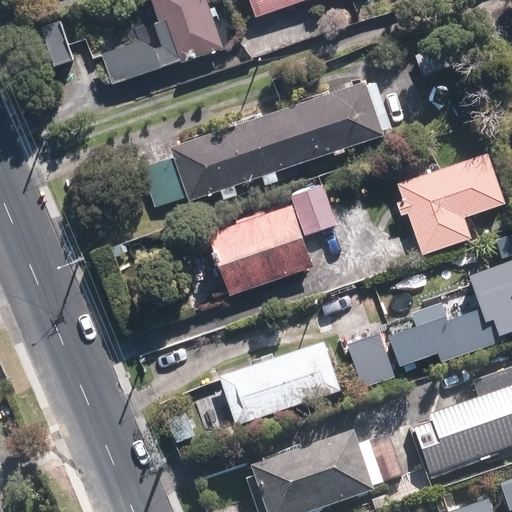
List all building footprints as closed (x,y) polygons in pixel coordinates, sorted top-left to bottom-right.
[(222,49),(204,0),(150,0),(159,23),(153,25),(161,48),(151,51),(138,42),(101,55),(112,88),(222,49)] [(249,0),(256,17),(302,0),(249,0)] [(59,21),(41,27),(54,66),(72,60),(59,21)] [(446,43),(412,54),(419,75),(453,64),(446,43)] [(391,130),(375,84),(364,87),(362,84),(170,148),(173,155),(142,166),(156,209),(187,199),(187,201),(218,191),(221,201),(236,196),(233,186),(260,177),(263,187),(279,181),(276,171),(381,136),(380,133),(391,130)] [(485,155),(397,185),(402,200),(395,202),(400,216),(407,214),(422,256),(470,240),(463,219),(503,205),(485,155)] [(322,185),(291,196),(306,237),(337,226),(322,185)] [(312,264),(291,207),(205,238),(226,296),(312,264)] [(489,303),(441,319),(435,304),(406,314),(412,330),(390,337),(401,369),(500,334),(489,303)] [(378,331),(347,342),(362,384),(393,373),(378,331)] [(323,336),(219,371),(235,421),(339,386),(323,336)] [(429,474),(511,445),(511,383),(428,413),(430,420),(412,426),(429,474)] [(354,445),(349,431),(249,467),(262,503),(256,505),(258,511),(309,511),(370,490),(369,487),(383,482),(368,440),(354,445)] [(511,480),(503,484),(511,510),(511,509),(511,480)] [(494,511),(490,500),(453,511),(494,511)]
